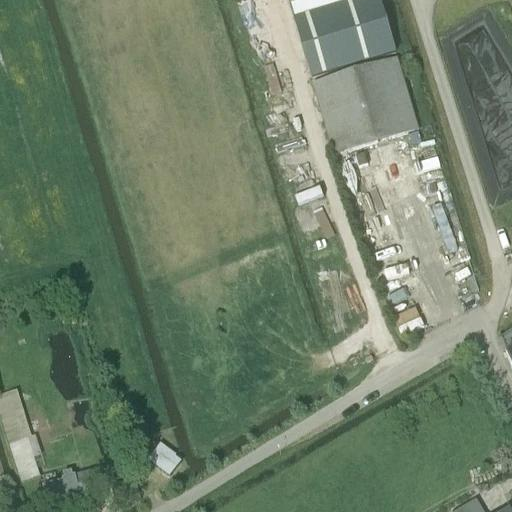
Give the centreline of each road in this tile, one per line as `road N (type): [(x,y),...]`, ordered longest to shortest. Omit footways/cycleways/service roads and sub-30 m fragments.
road 1 (unclassified): [(170,511),(470,336),(485,338),(511,391)]
road 2 (track): [(480,336),(501,280),(415,0)]
